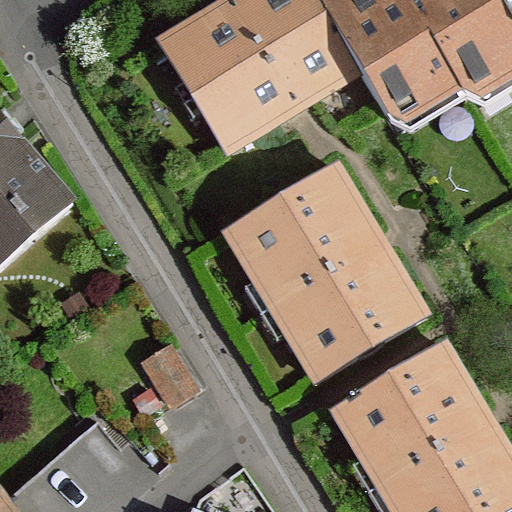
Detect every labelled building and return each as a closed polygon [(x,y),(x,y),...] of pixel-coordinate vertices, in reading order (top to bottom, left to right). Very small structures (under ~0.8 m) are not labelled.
[(324,0),(247,0),(169,46),(239,166),(374,85),(411,143),(477,105),(487,122),(511,107),(511,0),(325,0),(324,0)] [(0,287),(87,209),(0,113),(0,287)] [(235,243),(325,393),(442,323),(351,173),(235,243)] [(398,511),(511,511),(511,439),(460,350),(344,419),(398,511)] [(28,511),(0,479),(0,511),(28,511)]
